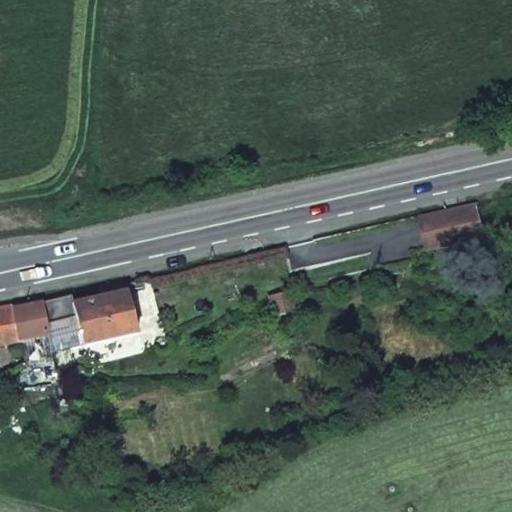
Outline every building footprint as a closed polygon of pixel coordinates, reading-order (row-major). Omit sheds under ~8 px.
[(503,197),(494,199),(497,211),(506,209),(503,197)] [(494,199),(474,204),(481,233),(501,229),(497,211),(494,199)] [(474,204),(419,217),(426,243),(427,245),(481,233),(474,204)] [(71,296),(11,308),(10,305),(0,306),(0,344),(21,340),(26,367),(40,365),(52,363),(51,353),(137,334),(124,286),(109,288),(110,290),(98,292),(99,298),(73,303),(71,296)] [(290,292),(267,298),(271,316),(283,313),(281,305),(292,303),(290,292)] [(47,374),(54,374),(52,363),(40,365),(42,376),(47,374)] [(69,394),(68,389),(65,376),(65,372),(54,374),(47,374),(52,397),(69,394)] [(68,389),(80,386),(78,374),(65,376),(68,389)]
